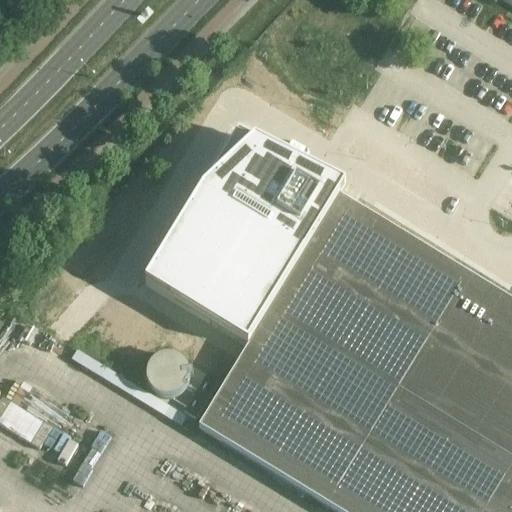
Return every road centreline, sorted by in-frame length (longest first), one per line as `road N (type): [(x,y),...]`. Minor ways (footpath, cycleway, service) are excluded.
road 1 (secondary): [(0,197),(199,0)]
road 2 (secondary): [(125,0),(0,128)]
road 3 (unclassified): [(511,252),(480,234),(478,215),(511,150)]
